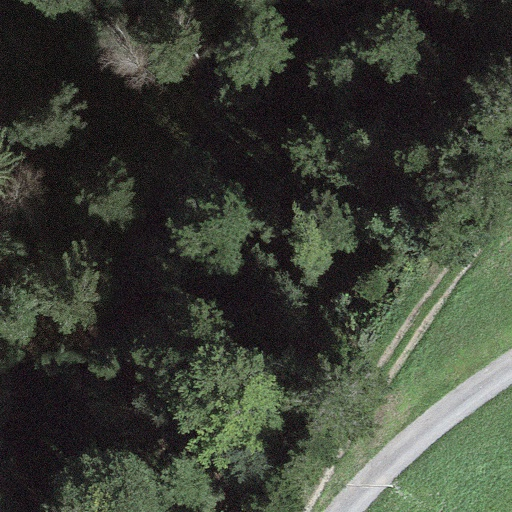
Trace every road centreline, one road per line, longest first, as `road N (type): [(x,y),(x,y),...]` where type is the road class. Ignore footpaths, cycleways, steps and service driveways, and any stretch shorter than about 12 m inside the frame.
road 1 (track): [(294,511),(511,190)]
road 2 (track): [(343,511),(416,438),(511,369)]
